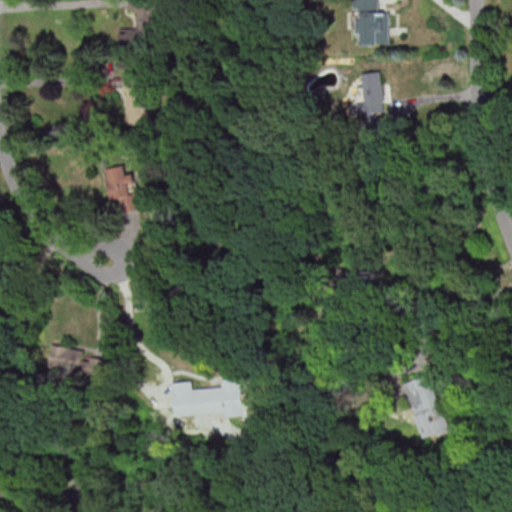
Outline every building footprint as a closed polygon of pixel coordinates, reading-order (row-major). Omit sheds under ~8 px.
[(359,0),(360,8),(379,8),(379,0),(359,0)] [(122,28),(122,48),(162,48),(162,2),(137,2),(137,28),(122,28)] [(362,11),(362,45),(391,45),(391,11),(362,11)] [(359,104),(361,123),(378,120),(377,112),(388,111),(383,71),(362,73),(366,102),(359,104)] [(129,72),(129,119),(149,119),(150,72),(129,72)] [(110,169),(117,203),(125,201),(127,212),(143,209),(135,164),(110,169)] [(56,347),(52,369),(107,379),(111,357),(56,347)] [(405,383),(428,441),(454,430),(431,373),(405,383)] [(170,380),(174,414),(225,408),(226,414),(246,412),(243,374),(223,376),(223,383),(191,387),(190,378),(170,380)]
